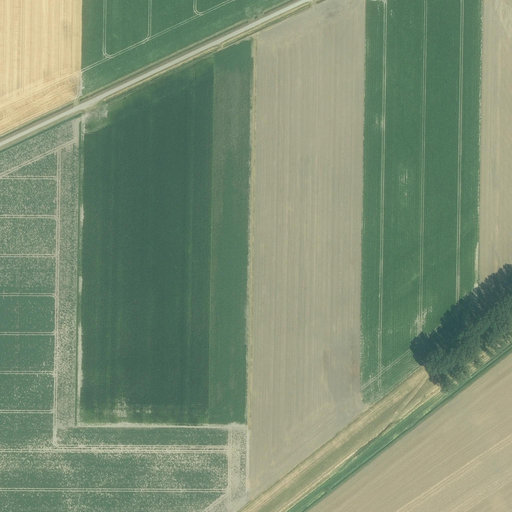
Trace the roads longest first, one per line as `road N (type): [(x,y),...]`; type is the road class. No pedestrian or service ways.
road 1 (unclassified): [(0,144),(307,0)]
road 2 (track): [(291,511),(511,338)]
